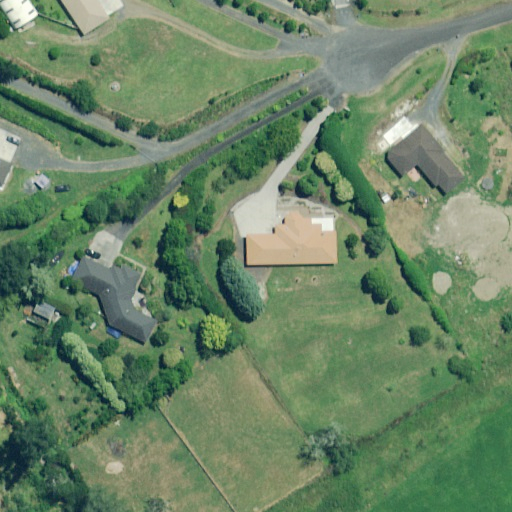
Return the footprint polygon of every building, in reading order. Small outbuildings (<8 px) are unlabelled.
[(38,16),(27,0),(0,0),(0,5),(16,30),(38,16)] [(60,0),(83,35),(108,19),(95,0),(60,0)] [(403,177),(417,165),(435,187),(438,185),(445,193),(464,178),(443,152),(446,150),(423,123),(385,155),(403,177)] [(0,187),(1,188),(11,165),(0,159),(0,187)] [(301,212),(286,212),(286,225),(275,226),(275,235),(246,236),(247,264),(336,263),(336,232),(321,232),(321,218),(301,219),(301,212)] [(132,293),(141,272),(124,264),(121,269),(113,266),(111,269),(82,256),(70,283),(98,295),(108,326),(146,343),(156,320),(138,312),(132,293)] [(53,310),(37,303),(33,312),(49,319),(53,310)]
